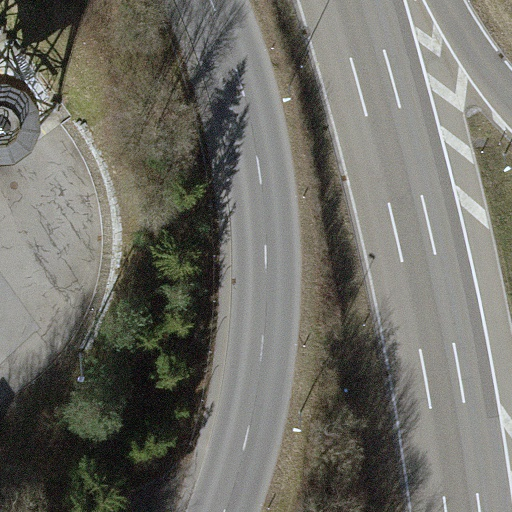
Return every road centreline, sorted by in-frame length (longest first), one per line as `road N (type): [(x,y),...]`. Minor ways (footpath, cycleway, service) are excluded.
road 1 (motorway): [(465,511),(416,244),(352,0)]
road 2 (unclassified): [(221,511),(257,364),(266,282),(263,195),(244,98),(210,0)]
road 3 (motorway): [(511,100),(442,0)]
